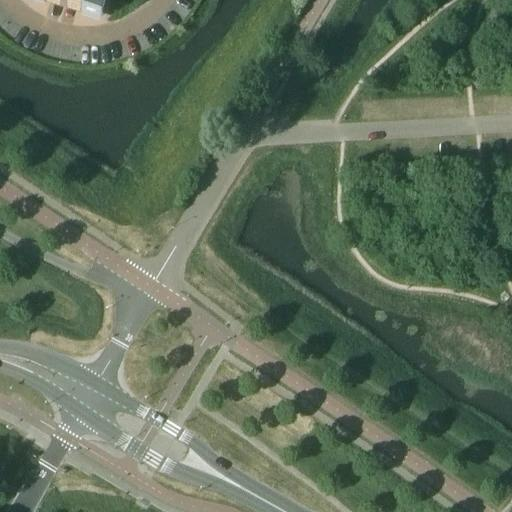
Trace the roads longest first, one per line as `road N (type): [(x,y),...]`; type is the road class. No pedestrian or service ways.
road 1 (tertiary): [(250,494),(182,436),(95,384)]
road 2 (tertiary): [(80,412),(162,466),(250,494)]
road 3 (residential): [(0,187),(150,287)]
road 4 (residential): [(8,0),(44,27),(78,35),(114,31),(161,0)]
